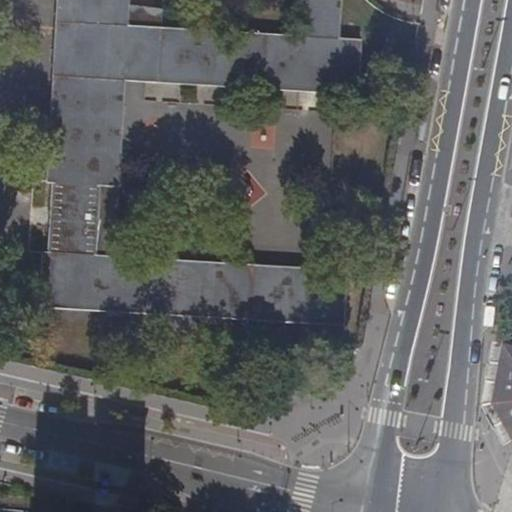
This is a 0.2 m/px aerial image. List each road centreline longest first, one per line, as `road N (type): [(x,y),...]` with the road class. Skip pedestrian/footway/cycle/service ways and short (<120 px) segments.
road 1 (tertiary): [(470,0),(372,511)]
road 2 (tertiary): [(442,511),(511,45)]
road 3 (secondary): [(302,499),(0,425)]
